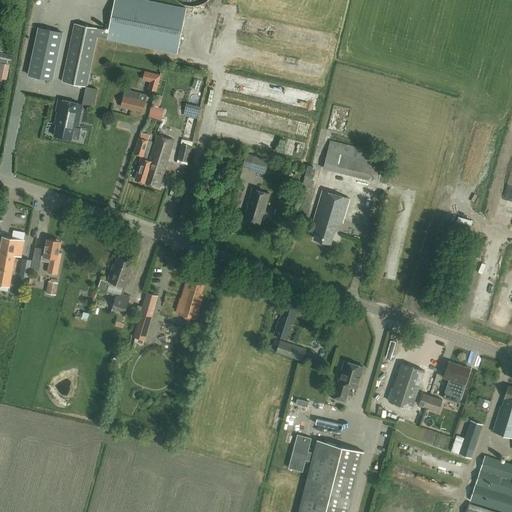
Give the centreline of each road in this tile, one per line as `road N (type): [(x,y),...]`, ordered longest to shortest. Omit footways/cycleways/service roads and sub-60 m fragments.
road 1 (tertiary): [(511,357),(0,179)]
road 2 (track): [(451,335),(511,121)]
